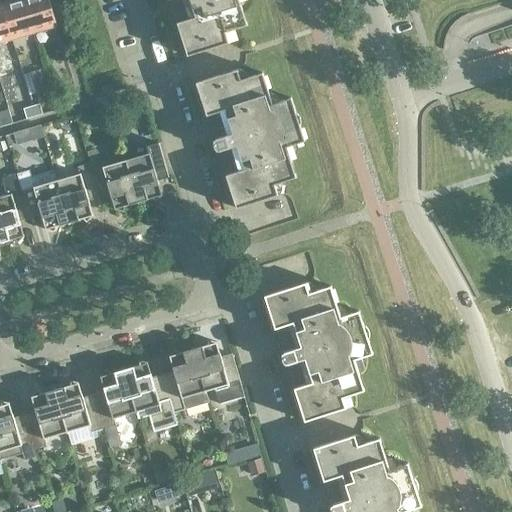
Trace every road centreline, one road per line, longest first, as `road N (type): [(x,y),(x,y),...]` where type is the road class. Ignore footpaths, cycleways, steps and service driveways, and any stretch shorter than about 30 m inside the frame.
road 1 (unclassified): [(511,438),(485,360),(409,205),(406,99)]
road 2 (residential): [(190,234),(199,204),(131,0)]
road 3 (residential): [(293,511),(237,325),(210,298)]
road 4 (residential): [(0,365),(210,298)]
road 5 (residential): [(190,234),(0,289)]
